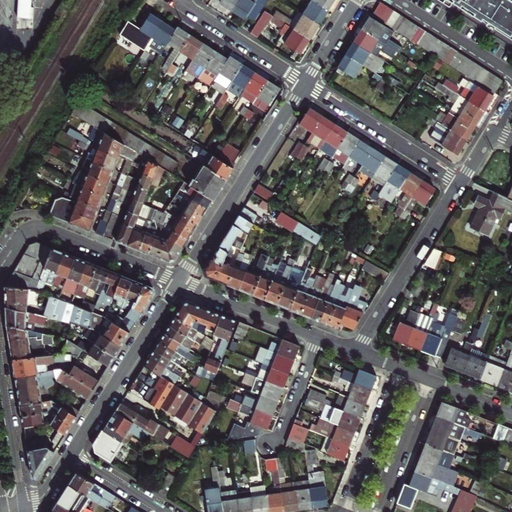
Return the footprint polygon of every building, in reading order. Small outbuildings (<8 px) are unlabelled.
[(30,0),(19,0),(18,19),(34,19),(34,8),(30,8),(30,0)] [(227,7),(233,11),(240,0),(221,0),(220,3),(227,7)] [(249,17),(256,21),(269,0),(240,0),(233,11),(243,17),(247,19),(249,17)] [(327,9),(312,0),(310,0),(302,13),(318,23),(323,15),(327,9)] [(312,0),(327,9),(332,1),(332,0),(312,0)] [(453,2),(511,40),(511,0),(437,0),(450,7),(453,2)] [(379,19),(387,6),(381,2),(372,15),(379,19)] [(142,8),(137,6),(125,27),(132,32),(145,11),(142,8)] [(394,10),(387,6),(379,19),(385,23),(394,10)] [(288,18),(269,7),(266,11),(285,23),(288,18)] [(293,28),(302,13),(294,8),(288,18),(285,23),(293,28)] [(400,14),(394,10),(385,23),(392,27),(400,14)] [(266,11),(252,34),(258,38),(268,21),(281,29),(279,32),(287,37),(283,43),(299,53),(304,46),(309,38),(293,28),(285,23),(266,11)] [(302,13),(293,28),(309,38),(314,30),(318,23),(302,13)] [(148,35),(152,38),(163,22),(156,18),(150,14),(137,34),(145,39),(148,35)] [(407,18),(400,14),(392,27),(399,32),(407,18)] [(363,30),(387,45),(395,33),(371,17),(366,24),(363,30)] [(405,35),(413,22),(407,18),(399,32),(405,35)] [(159,55),(167,43),(175,30),(170,27),(163,22),(152,38),(147,47),(159,55)] [(411,40),(420,27),(413,22),(405,35),(411,40)] [(172,64),(180,51),(190,36),(184,32),(177,27),(175,30),(167,43),(176,48),(162,70),(166,73),(172,64)] [(426,31),(420,27),(411,40),(418,44),(426,31)] [(355,42),(384,61),(388,54),(396,59),(399,53),(392,48),(387,45),(363,30),(359,36),(355,42)] [(432,35),(426,31),(418,44),(424,48),(432,35)] [(439,39),(432,35),(424,48),(430,52),(439,39)] [(180,51),(193,59),(203,43),(197,40),(190,36),(180,51)] [(445,43),(439,39),(430,52),(437,56),(445,43)] [(346,55),(362,64),(375,73),(384,61),(355,42),(350,50),(346,55)] [(193,59),(206,67),(216,52),(209,48),(203,43),(193,59)] [(395,43),(392,48),(399,53),(403,48),(395,43)] [(443,60),(452,47),(445,43),(437,56),(443,60)] [(458,51),(452,47),(443,60),(449,64),(458,51)] [(139,58),(144,51),(140,48),(135,55),(139,58)] [(148,53),(144,51),(139,58),(143,61),(148,53)] [(464,56),(458,51),(449,64),(456,68),(464,56)] [(211,85),(215,79),(227,59),(221,55),(216,52),(206,67),(199,78),(211,85)] [(362,64),(346,55),(341,63),(336,71),(342,75),(344,72),(354,78),(362,64)] [(471,60),(464,56),(456,68),(462,72),(471,60)] [(232,82),(242,65),(236,61),(229,57),(227,59),(215,79),(228,87),(232,82)] [(477,64),(471,60),(462,72),(469,76),(477,64)] [(176,67),(172,64),(166,73),(170,75),(176,67)] [(483,68),(477,64),(469,76),(475,81),(483,68)] [(242,65),(232,82),(245,90),(255,73),(248,69),(242,65)] [(490,72),(483,68),(475,81),(482,85),(490,72)] [(496,76),(490,72),(482,85),(488,89),(496,76)] [(254,104),(268,82),(262,78),(255,73),(245,90),(241,95),(254,104)] [(375,73),(372,78),(379,83),(376,89),(384,94),(391,83),(383,78),(375,73)] [(503,80),(496,76),(488,89),(495,93),(503,80)] [(446,81),(443,86),(452,92),(455,87),(446,81)] [(472,91),(477,85),(470,81),(466,87),(472,91)] [(245,90),(232,82),(228,87),(241,95),(245,90)] [(266,111),(280,89),(273,85),(268,82),(254,104),(266,111)] [(452,92),(443,86),(442,85),(438,90),(455,101),(449,110),(450,111),(474,126),(479,118),(483,111),(460,96),(452,92)] [(460,96),(483,111),(487,105),(493,95),(477,85),(472,91),(466,87),(460,96)] [(220,101),(225,93),(220,90),(215,98),(220,101)] [(229,96),(225,93),(220,101),(217,106),(222,109),(229,96)] [(164,172),(170,176),(178,164),(80,100),(73,112),(98,129),(114,139),(136,154),(159,168),(164,172)] [(474,126),(450,111),(445,120),(422,105),(418,111),(428,118),(464,141),(468,134),(474,126)] [(241,114),(245,117),(250,109),(246,107),(241,114)] [(255,112),(250,109),(245,117),(250,120),(255,112)] [(312,132),(322,117),(315,112),(309,109),(299,124),(312,132)] [(327,120),(322,117),(312,132),(307,141),(319,148),(334,125),(327,120)] [(464,141),(428,118),(425,123),(434,129),(429,138),(455,154),(460,147),(464,141)] [(334,125),(319,148),(332,156),(346,132),(341,129),(334,125)] [(108,154),(114,139),(98,129),(93,140),(96,141),(93,147),(108,154)] [(344,165),(349,156),(359,141),(353,137),(346,132),(332,156),(331,156),(344,165)] [(136,154),(114,139),(108,154),(119,158),(120,155),(128,159),(127,161),(132,164),(136,154)] [(359,141),(349,156),(362,165),(372,149),(366,145),(359,141)] [(199,162),(200,162),(227,179),(230,173),(234,167),(193,142),(190,147),(203,155),(199,162)] [(296,158),(304,145),(299,142),(291,155),(296,158)] [(220,157),(233,165),(240,151),(229,144),(220,157)] [(309,148),(304,145),(296,158),(300,161),(309,148)] [(86,159),(103,166),(108,154),(93,147),(91,152),(89,152),(86,159)] [(359,170),(371,177),(384,156),(379,153),(372,149),(362,165),(359,170)] [(119,158),(108,154),(103,166),(114,170),(119,158)] [(132,164),(139,166),(137,172),(143,174),(154,179),(159,168),(136,154),(132,164)] [(384,156),(371,177),(371,178),(383,186),(397,165),(390,160),(384,156)] [(317,170),(321,172),(329,160),(324,158),(317,170)] [(98,179),(103,166),(86,159),(81,172),(98,179)] [(333,163),(329,160),(321,172),(320,174),(324,177),(333,163)] [(122,174),(127,176),(132,164),(127,161),(122,174)] [(191,189),(212,203),(220,191),(227,179),(200,162),(185,186),(191,189)] [(134,179),(137,172),(139,166),(132,164),(127,176),(134,179)] [(397,165),(383,186),(379,193),(378,195),(390,203),(400,188),(410,173),(403,169),(397,165)] [(114,170),(103,166),(98,179),(109,183),(114,170)] [(154,179),(152,185),(158,189),(164,172),(159,168),(154,179)] [(357,172),(369,180),(371,178),(371,177),(359,170),(357,172)] [(77,185),(93,191),(98,179),(81,172),(80,171),(74,184),(77,185)] [(346,190),(354,177),(349,173),(341,187),(346,190)] [(410,173),(400,188),(406,192),(397,205),(399,206),(395,212),(400,216),(404,209),(412,196),(422,181),(416,177),(410,173)] [(117,187),(122,189),(127,176),(122,174),(117,187)] [(149,191),(152,185),(154,179),(143,174),(138,187),(149,191)] [(128,191),(132,184),(134,179),(127,176),(122,189),(128,191)] [(359,180),(354,177),(346,190),(350,193),(359,180)] [(109,183),(98,179),(93,191),(104,196),(109,183)] [(429,185),(422,181),(412,196),(418,200),(425,205),(435,189),(429,185)] [(258,184),(254,190),(270,201),(274,194),(258,184)] [(88,204),(93,191),(77,185),(74,192),(72,197),(77,200),(88,204)] [(112,199),(117,201),(122,189),(117,187),(112,199)] [(133,199),(144,204),(149,191),(138,187),(133,199)] [(123,204),(126,197),(128,191),(122,189),(117,201),(123,204)] [(191,189),(187,196),(192,199),(191,201),(206,211),(209,207),(212,203),(191,189)] [(378,195),(379,193),(374,189),(366,203),(371,206),(378,195)] [(88,204),(98,209),(104,196),(93,191),(88,204)] [(507,198),(494,191),(489,201),(479,195),(474,204),(480,207),(477,212),(470,226),(488,235),(497,216),(500,218),(504,209),(511,213),(511,200),(507,198)] [(192,199),(187,196),(183,200),(176,196),(175,199),(181,203),(187,207),(186,209),(202,219),(203,216),(206,211),(191,201),(192,199)] [(404,209),(410,213),(418,200),(412,196),(404,209)] [(83,217),(88,204),(77,200),(76,202),(62,198),(55,201),(49,216),(64,222),(85,230),(89,232),(94,221),(83,217)] [(107,212),(112,214),(117,201),(112,199),(107,212)] [(139,216),(141,210),(144,204),(133,199),(128,212),(139,216)] [(118,217),(121,209),(123,204),(117,201),(112,214),(118,217)] [(187,207),(181,203),(176,209),(170,205),(169,207),(177,213),(181,215),(180,217),(196,227),(199,223),(202,219),(186,209),(187,207)] [(83,217),(94,221),(98,209),(88,204),(83,217)] [(251,231),(259,215),(244,206),(229,229),(224,237),(204,270),(205,276),(227,285),(235,267),(229,263),(232,261),(236,252),(232,249),(235,243),(233,241),(235,236),(238,238),(243,227),(251,231)] [(172,220),(177,213),(169,207),(164,215),(172,220)] [(139,216),(134,229),(127,246),(134,249),(140,251),(150,226),(154,218),(156,212),(152,209),(150,214),(141,210),(139,216)] [(410,213),(404,209),(400,216),(397,220),(403,223),(410,213)] [(103,223),(108,225),(112,214),(107,212),(103,223)] [(123,224),(134,229),(139,216),(128,212),(123,224)] [(163,216),(156,212),(154,218),(156,219),(155,221),(159,223),(159,235),(157,234),(156,237),(157,237),(149,255),(170,263),(174,261),(175,260),(180,252),(165,242),(166,241),(162,238),(163,229),(161,228),(163,223),(166,218),(163,216)] [(293,231),(305,237),(317,243),(321,235),(305,226),(298,222),(283,212),(278,221),(293,231)] [(108,225),(103,237),(108,239),(112,240),(119,222),(120,218),(118,217),(112,214),(108,225)] [(170,233),(186,243),(189,239),(191,235),(176,225),(177,223),(172,220),(164,215),(163,216),(166,218),(163,223),(172,231),(170,233)] [(177,223),(176,225),(191,235),(194,231),(196,227),(180,217),(177,223)] [(99,235),(103,237),(108,225),(103,223),(99,221),(94,233),(99,235)] [(172,231),(163,223),(161,228),(163,229),(162,238),(166,241),(165,242),(180,252),(183,247),(186,243),(170,233),(172,231)] [(134,229),(123,224),(115,242),(120,243),(127,246),(134,229)] [(156,237),(157,234),(157,232),(154,230),(155,228),(150,226),(140,251),(145,253),(149,255),(157,237),(156,237)] [(238,244),(244,247),(246,240),(243,239),(241,238),(238,244)] [(32,244),(30,244),(21,260),(17,265),(34,271),(37,265),(45,245),(37,242),(32,244)] [(52,248),(45,245),(37,265),(44,268),(52,248)] [(434,247),(424,263),(436,267),(442,250),(434,247)] [(52,248),(44,268),(42,274),(36,290),(37,290),(42,291),(45,282),(52,284),(65,253),(58,250),(52,248)] [(233,287),(238,289),(246,270),(250,261),(253,254),(242,250),(235,267),(227,285),(233,287)] [(280,262),(284,253),(277,250),(273,259),(280,262)] [(67,277),(75,257),(70,255),(65,253),(52,284),(58,287),(63,276),(67,277)] [(81,259),(75,257),(67,277),(62,289),(74,294),(88,262),(81,259)] [(283,307),(290,309),(307,267),(310,259),(305,257),(303,262),(302,262),(299,270),(292,267),(277,304),(283,307)] [(253,273),(246,270),(238,289),(246,292),(252,295),(260,275),(264,266),(265,263),(267,261),(259,258),(257,263),(253,273)] [(284,272),(277,269),(264,299),(270,302),(277,304),(292,267),(295,261),(290,258),(287,265),(284,272)] [(265,277),(260,275),(252,295),(259,297),(264,299),(277,269),(280,262),(273,259),(270,265),(269,268),(265,277)] [(366,260),(363,268),(384,280),(388,273),(366,260)] [(87,289),(89,284),(97,266),(91,263),(88,262),(74,294),(84,298),(87,289)] [(280,262),(277,269),(284,272),(287,265),(280,262)] [(42,274),(34,271),(17,265),(14,271),(8,281),(5,286),(36,290),(42,274)] [(97,266),(89,284),(87,289),(100,294),(110,271),(104,268),(97,266)] [(269,268),(264,266),(260,275),(265,277),(269,268)] [(307,267),(290,309),(295,312),(300,314),(314,280),(309,278),(313,269),(307,267)] [(111,305),(113,298),(122,275),(115,273),(110,271),(100,294),(98,299),(111,305)] [(326,280),(311,318),(316,320),(320,321),(334,288),(329,286),(334,275),(329,273),(326,280)] [(116,305),(122,307),(133,280),(127,278),(122,275),(113,298),(118,300),(116,305)] [(316,276),(314,280),(300,314),(306,316),(311,318),(326,280),(316,276)] [(337,279),(334,288),(320,321),(325,323),(329,325),(343,291),(345,285),(341,283),(342,280),(337,279)] [(133,280),(122,307),(119,315),(118,317),(123,318),(127,312),(128,313),(134,301),(136,302),(144,284),(138,282),(133,280)] [(123,318),(118,317),(107,313),(106,317),(130,332),(140,315),(154,293),(152,287),(144,284),(136,302),(134,301),(128,313),(127,312),(123,318)] [(350,299),(349,301),(341,322),(348,325),(354,328),(363,313),(366,303),(358,300),(361,293),(363,287),(361,287),(356,284),(350,299)] [(36,290),(5,286),(6,298),(6,306),(27,311),(27,299),(40,303),(43,292),(42,291),(37,290),(36,290)] [(343,291),(329,325),(334,327),(338,328),(341,322),(349,301),(345,299),(346,297),(345,296),(346,293),(343,291)] [(46,304),(43,316),(71,323),(75,324),(91,329),(94,330),(95,330),(99,323),(103,316),(93,312),(80,307),(71,303),(43,292),(40,303),(46,304)] [(95,305),(83,300),(80,307),(93,312),(94,308),(95,305)] [(183,303),(175,316),(206,335),(214,340),(213,335),(221,314),(205,308),(189,301),(183,303)] [(399,341),(407,344),(419,313),(421,306),(417,304),(414,310),(410,309),(405,323),(399,321),(392,339),(399,341)] [(7,325),(42,334),(53,337),(67,340),(68,337),(70,329),(71,323),(43,316),(27,311),(6,306),(6,317),(7,325)] [(117,312),(109,309),(107,313),(118,317),(119,315),(116,314),(117,312)] [(433,319),(421,350),(434,355),(438,346),(444,348),(449,334),(451,329),(456,316),(448,313),(443,325),(435,322),(438,313),(435,312),(433,317),(433,319)] [(419,313),(407,344),(413,347),(421,350),(433,319),(419,313)] [(208,356),(203,368),(216,373),(237,321),(229,318),(221,314),(213,335),(214,340),(214,342),(221,345),(219,347),(214,358),(208,356)] [(130,332),(106,317),(103,316),(99,323),(125,339),(127,336),(130,332)] [(172,320),(170,325),(194,340),(200,344),(206,335),(175,316),(172,320)] [(456,316),(451,329),(459,332),(464,319),(456,316)] [(482,320),(478,329),(476,335),(480,336),(486,321),(482,320)] [(234,336),(243,340),(249,325),(239,322),(234,336)] [(125,339),(99,323),(95,330),(121,346),(123,343),(125,339)] [(42,337),(42,334),(7,325),(8,333),(9,339),(28,336),(37,336),(37,338),(42,338),(42,337)] [(194,340),(170,325),(167,329),(164,333),(195,352),(197,349),(191,345),(194,340)] [(452,367),(462,371),(469,354),(471,349),(476,335),(478,329),(474,327),(469,342),(466,340),(461,351),(452,347),(445,364),(452,367)] [(121,346),(95,330),(94,330),(90,336),(88,334),(85,338),(86,338),(90,341),(115,356),(118,351),(121,346)] [(195,352),(164,333),(162,337),(160,341),(184,356),(193,362),(196,357),(195,356),(197,353),(195,352)] [(28,336),(9,339),(11,348),(12,359),(47,356),(45,346),(55,344),(53,337),(42,334),(42,337),(42,338),(37,338),(37,336),(28,336)] [(67,340),(82,349),(108,366),(112,361),(115,356),(90,341),(87,346),(83,343),(80,342),(79,343),(68,337),(67,340)] [(272,343),(269,350),(294,360),(297,352),(300,346),(283,339),(280,346),(272,343)] [(72,360),(72,354),(78,357),(82,349),(67,340),(64,354),(62,361),(72,360)] [(184,356),(160,341),(156,346),(154,349),(177,364),(178,365),(184,356)] [(232,341),(229,348),(236,350),(239,343),(232,341)] [(261,346),(256,360),(263,363),(269,350),(261,346)] [(438,346),(434,355),(437,356),(440,358),(444,348),(438,346)] [(177,364),(154,349),(151,354),(149,357),(176,375),(182,378),(185,374),(174,367),(177,364)] [(471,349),(469,354),(476,357),(478,351),(471,349)] [(269,350),(263,363),(270,366),(272,367),(289,373),(291,367),(294,360),(269,350)] [(471,375),(480,379),(487,361),(489,356),(478,351),(476,357),(469,354),(462,371),(471,375)] [(47,356),(12,359),(14,368),(15,376),(38,373),(49,371),(48,363),(62,361),(64,354),(47,356)] [(489,356),(487,361),(504,368),(506,362),(489,356)] [(176,375),(149,357),(146,361),(144,365),(161,376),(171,383),(176,375)] [(506,362),(504,368),(498,386),(506,389),(511,391),(511,360),(508,359),(506,362)] [(498,386),(504,368),(487,361),(480,379),(489,382),(498,386)] [(73,367),(69,374),(93,390),(99,381),(96,379),(93,377),(95,374),(84,367),(82,370),(79,368),(76,366),(73,367)] [(253,375),(262,379),(266,380),(284,387),(286,380),(289,373),(272,367),(270,372),(260,368),(259,372),(247,367),(245,372),(253,375)] [(18,392),(20,405),(43,401),(41,390),(41,386),(44,386),(43,383),(54,377),(54,374),(56,374),(57,376),(57,379),(87,399),(93,390),(69,374),(61,369),(49,371),(38,373),(15,376),(18,392)] [(333,375),(354,383),(371,390),(373,384),(376,376),(360,369),(358,375),(344,369),(342,373),(335,370),(333,375)] [(195,375),(190,383),(197,387),(200,378),(199,378),(200,378),(195,375)] [(349,397),(366,404),(368,397),(371,390),(354,383),(333,375),(332,378),(347,385),(345,389),(351,392),(349,397)] [(171,383),(161,376),(154,387),(149,389),(143,399),(151,404),(159,410),(160,407),(174,385),(171,383)] [(261,394),(278,401),(281,394),(284,387),(266,380),(262,379),(257,393),(261,394)] [(174,385),(160,407),(185,422),(189,425),(203,403),(174,385)] [(309,397),(330,405),(331,402),(325,399),(326,395),(312,389),(309,397)] [(261,394),(259,400),(245,394),(243,398),(236,395),(234,400),(256,408),(273,415),(275,408),(278,401),(261,394)] [(335,408),(360,418),(363,410),(366,404),(349,397),(340,394),(336,404),(335,408)] [(321,418),(338,425),(355,431),(357,425),(360,418),(335,408),(330,405),(309,397),(306,403),(324,410),(321,418)] [(43,401),(20,405),(21,410),(22,415),(51,410),(51,400),(43,401)] [(51,400),(51,410),(60,415),(59,417),(71,425),(74,421),(77,416),(69,412),(51,400)] [(234,400),(230,409),(252,417),(250,423),(247,421),(244,429),(233,425),(227,440),(228,440),(258,436),(262,427),(267,429),(270,422),(273,415),(256,408),(234,400)] [(454,422),(468,428),(471,420),(464,418),(467,411),(442,401),(439,409),(436,416),(454,422)] [(149,421),(120,403),(118,407),(115,411),(144,429),(149,421)] [(177,435),(171,446),(189,457),(217,412),(203,403),(189,425),(199,431),(191,444),(177,435)] [(72,407),(69,412),(77,416),(80,411),(72,407)] [(48,422),(51,410),(22,415),(23,421),(24,426),(48,422)] [(60,415),(51,410),(48,422),(58,429),(65,434),(68,430),(71,425),(59,417),(60,415)] [(103,430),(122,442),(129,430),(134,433),(148,442),(153,434),(144,429),(115,411),(109,421),(103,430)] [(468,428),(454,422),(436,416),(433,423),(431,429),(448,436),(451,429),(455,430),(466,435),(466,433),(474,436),(476,431),(468,428)] [(151,418),(149,421),(144,429),(153,434),(162,440),(169,430),(157,422),(151,418)] [(313,424),(310,430),(312,431),(326,436),(332,439),(349,446),(352,438),(355,431),(338,425),(321,418),(318,426),(313,424)] [(493,438),(499,424),(491,421),(486,435),(493,438)] [(303,443),(308,429),(293,423),(288,437),(303,443)] [(493,438),(501,441),(502,441),(502,440),(507,427),(499,424),(493,438)] [(510,444),(511,438),(511,428),(507,427),(502,440),(510,444)] [(55,443),(53,446),(57,448),(65,434),(58,429),(52,441),(55,443)] [(448,436),(431,429),(428,436),(426,443),(443,450),(447,452),(450,445),(453,438),(448,436)] [(122,442),(103,430),(98,438),(94,444),(96,452),(111,461),(123,442),(122,442)] [(129,430),(122,442),(123,442),(127,445),(134,433),(129,430)] [(326,436),(321,450),(344,460),(347,453),(349,446),(332,439),(326,436)] [(289,444),(289,447),(294,446),(298,467),(302,466),(303,474),(308,473),(305,451),(304,443),(303,443),(288,437),(285,443),(289,444)] [(46,438),(26,442),(27,446),(28,449),(32,477),(37,478),(48,461),(55,451),(47,446),(46,438)] [(243,440),(245,453),(257,451),(256,439),(243,440)] [(437,464),(443,450),(426,443),(423,451),(420,457),(437,464)] [(459,449),(450,445),(447,452),(452,454),(457,456),(459,451),(459,449)] [(315,450),(305,451),(308,473),(309,480),(312,506),(320,505),(328,504),(324,471),(314,472),(313,464),(317,463),(315,450)] [(447,452),(443,450),(437,464),(447,468),(450,459),(445,458),(447,452)] [(473,457),(459,451),(457,456),(472,461),(473,457)] [(472,461),(457,456),(455,460),(470,466),(472,461)] [(276,458),(278,478),(283,477),(282,469),(284,469),(282,457),(276,458)] [(415,471),(452,486),(457,472),(447,468),(437,464),(420,457),(417,465),(415,471)] [(266,459),(268,471),(273,470),(276,493),(281,492),(279,484),(278,478),(276,458),(266,459)] [(171,463),(167,471),(170,472),(177,477),(182,470),(171,463)] [(218,471),(217,465),(212,466),(215,488),(205,489),(207,511),(223,511),(221,492),(220,486),(218,471)] [(458,488),(452,486),(415,471),(412,479),(409,485),(419,489),(437,496),(441,486),(456,492),(458,488)] [(73,478),(69,484),(92,498),(108,508),(115,496),(77,472),(73,478)] [(170,472),(158,491),(166,496),(177,477),(170,472)] [(483,482),(475,479),(470,493),(477,496),(482,484),(483,482)] [(294,482),(298,508),(305,507),(312,506),(309,480),(294,482)] [(298,508),(294,482),(284,484),(279,484),(281,492),(283,510),(287,509),(294,508),(298,508)] [(419,489),(409,485),(405,483),(397,503),(411,509),(419,489)] [(57,503),(71,511),(83,511),(92,498),(69,484),(62,495),(57,503)] [(250,491),(253,511),(267,511),(268,511),(266,494),(264,485),(250,487),(250,491)] [(452,502),(471,509),(476,499),(477,496),(470,493),(458,488),(456,492),(452,502)] [(221,492),(223,511),(238,511),(236,493),(235,489),(221,492)] [(253,511),(250,491),(236,493),(238,511),(253,511)] [(276,493),(266,494),(268,511),(276,511),(283,510),(281,492),(276,493)] [(469,511),(471,509),(452,502),(448,511),(469,511)] [(71,511),(57,503),(53,509),(51,511),(71,511)]
